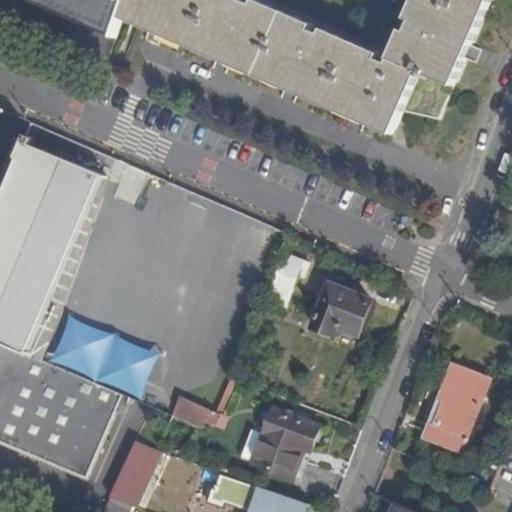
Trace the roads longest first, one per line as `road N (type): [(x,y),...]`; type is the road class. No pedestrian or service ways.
road 1 (residential): [(444,271),(0,80)]
road 2 (residential): [(349,511),(444,271)]
road 3 (residential): [(444,271),(464,242),(511,116)]
